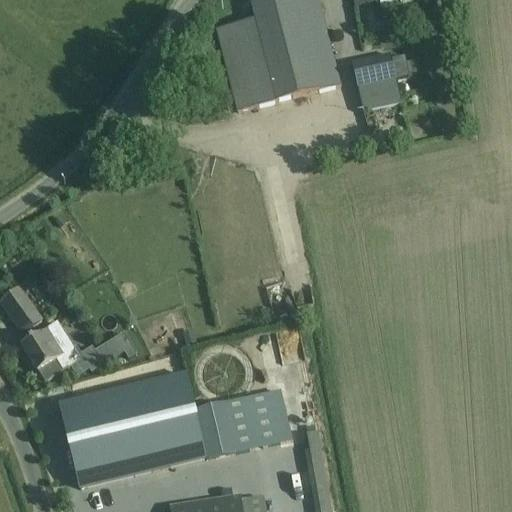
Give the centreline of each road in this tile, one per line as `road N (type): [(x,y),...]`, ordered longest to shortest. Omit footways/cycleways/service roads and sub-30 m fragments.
road 1 (unclassified): [(0,218),(84,153),(192,0)]
road 2 (unclassified): [(42,511),(0,400)]
